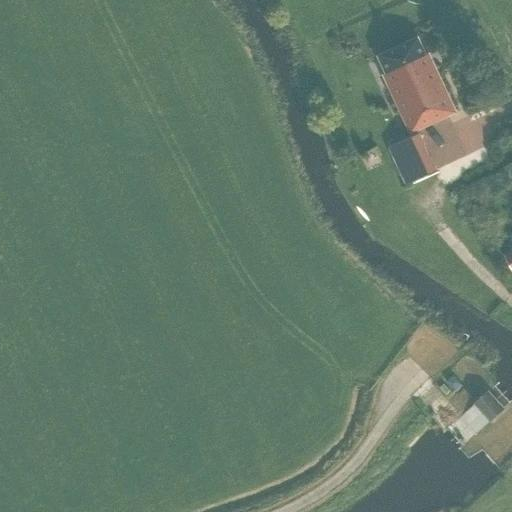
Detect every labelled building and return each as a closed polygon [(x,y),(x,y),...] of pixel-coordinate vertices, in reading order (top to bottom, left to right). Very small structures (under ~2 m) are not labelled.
[(416,36),(376,55),(385,73),(382,75),(409,132),(454,111),(431,63),(429,64),(416,36)] [(418,134),(396,144),(413,181),(435,171),(418,134)] [(463,176),(452,182),(452,181),(434,190),(456,233),(474,224),(460,196),(470,190),(463,176)] [(511,249),(503,255),(511,270),(511,249)] [(462,385),(454,376),(447,382),(456,391),(462,385)] [(490,421),(503,409),(488,392),(474,404),(490,421)]
